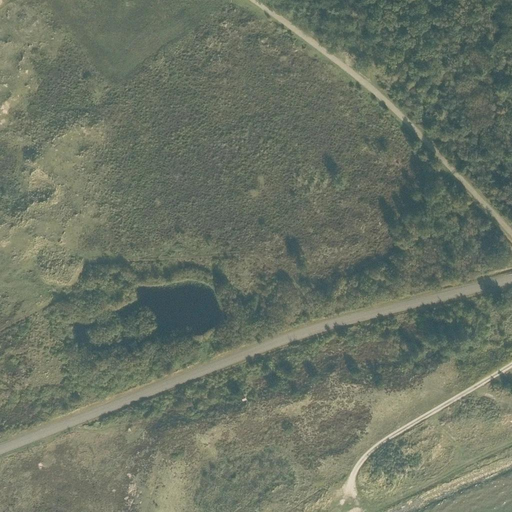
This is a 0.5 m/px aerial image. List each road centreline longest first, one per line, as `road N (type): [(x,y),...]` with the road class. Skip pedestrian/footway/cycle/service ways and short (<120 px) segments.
road 1 (unclassified): [(0,448),(277,342),(511,278)]
road 2 (unclassified): [(253,0),(396,111),(511,233)]
road 3 (unclassified): [(511,365),(380,445),(348,492)]
